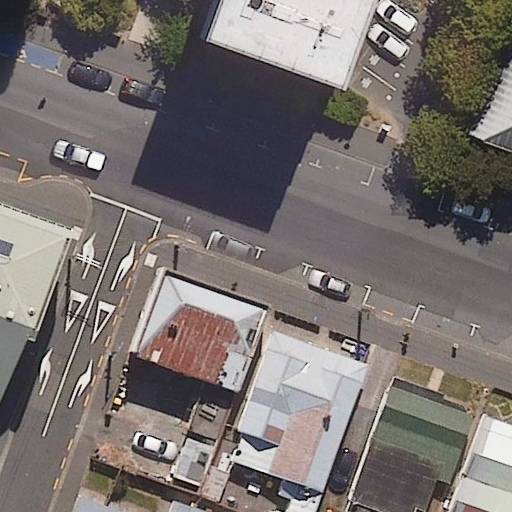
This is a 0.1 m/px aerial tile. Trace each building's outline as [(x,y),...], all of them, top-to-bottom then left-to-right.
[(334,89),(365,0),(202,0),(189,37),(334,89)] [(511,10),(470,124),(511,139),(511,10)] [(0,407),(62,231),(0,209),(0,407)] [(255,308),(156,274),(129,356),(228,389),(255,308)] [(308,511),(365,349),(272,316),(223,459),(280,479),(268,511),(308,511)] [(386,383),(347,498),(387,511),(408,511),(411,506),(421,510),(433,477),(444,480),(468,411),(386,383)] [(511,511),(511,426),(479,414),(443,511),(511,511)] [(115,511),(75,498),(70,511),(115,511)]
